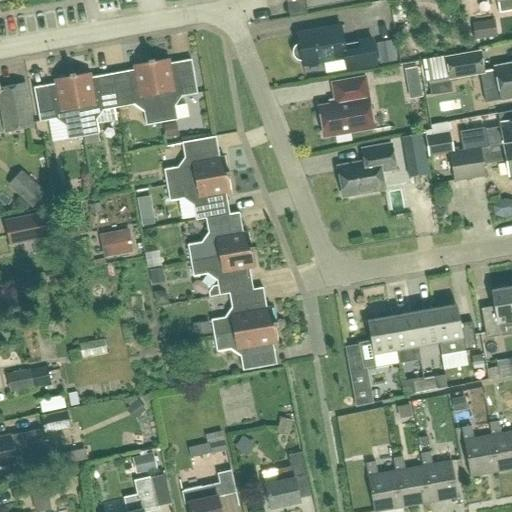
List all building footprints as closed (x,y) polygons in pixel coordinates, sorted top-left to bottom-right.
[(285,0),(286,1),(291,0),(304,0),(306,10),(345,3),(344,0),(285,0)] [(511,0),(471,0),(472,1),(476,0),(496,0),(497,4),(498,4),(500,14),(511,12),(511,0)] [(497,39),(498,39),(496,21),(474,25),(476,42),(497,39)] [(299,61),(301,61),(302,65),(325,61),(327,73),(376,64),(371,39),(343,44),(340,26),(296,34),(298,44),(296,44),(294,46),(293,47),(293,48),(292,50),(292,52),(292,54),(292,56),(293,57),(294,58),(295,59),(297,60),(299,61)] [(393,41),(376,44),(380,63),(396,61),(393,41)] [(482,51),(446,57),(450,79),(485,73),(482,51)] [(162,123),(177,120),(175,106),(181,97),(197,94),(191,60),(169,64),(168,59),(153,62),(153,60),(151,60),(162,123)] [(143,112),(146,126),(162,123),(151,60),(148,61),(148,63),(133,65),(134,70),(112,74),(119,108),(134,105),(143,112)] [(511,64),(496,67),(501,100),(511,98),(511,64)] [(417,68),(404,70),(407,85),(419,83),(417,68)] [(83,137),(98,134),(96,120),(102,111),(119,108),(112,74),(90,78),(89,73),(74,76),(74,74),(72,74),(83,137)] [(64,126),(67,140),(83,137),(72,74),(69,75),(69,77),(54,79),(55,84),(33,88),(39,122),(55,119),(64,126)] [(320,126),(321,128),(322,129),(323,136),(373,128),(368,101),(369,101),(365,77),(331,83),(335,105),(318,108),(319,115),(319,117),(318,118),(318,121),(318,122),(319,123),(319,125),(320,126)] [(24,84),(0,88),(0,100),(6,132),(32,127),(24,84)] [(176,124),(165,126),(167,137),(178,135),(176,124)] [(486,129),(489,146),(503,144),(511,142),(511,125),(500,128),(500,126),(486,129)] [(484,128),(460,132),(464,152),(481,149),(488,148),(484,128)] [(451,132),(427,135),(430,156),(454,153),(451,132)] [(163,170),(166,185),(166,186),(229,175),(229,172),(226,172),(224,157),(219,158),(215,137),(181,143),(184,158),(177,167),(163,170)] [(511,142),(503,144),(489,146),(489,148),(488,148),(481,149),(464,152),(449,155),(455,183),(486,177),(483,160),(491,159),(492,163),(507,161),(510,177),(511,176),(511,142)] [(422,159),(419,143),(403,146),(406,162),(422,159)] [(390,144),(367,148),(362,149),(364,162),(337,167),(342,197),(384,189),(381,171),(395,169),(390,144)] [(195,220),(205,218),(205,219),(239,213),(239,212),(229,214),(225,193),(230,192),(227,177),(230,177),(229,175),(166,186),(169,201),(183,199),(193,205),(195,220)] [(429,198),(425,175),(409,177),(413,201),(429,198)] [(25,202),(31,208),(45,192),(39,186),(25,202)] [(148,196),(136,198),(138,208),(150,206),(148,196)] [(46,212),(6,220),(11,245),(51,237),(46,212)] [(187,245),(190,261),(253,250),(252,247),(250,247),(247,232),(243,233),(239,213),(205,219),(208,233),(201,242),(187,245)] [(127,229),(112,232),(116,255),(131,252),(127,229)] [(190,261),(193,276),(206,274),(216,281),(219,295),(229,294),(263,288),(262,288),(253,289),(249,268),(254,267),(251,252),(253,252),(253,250),(190,261)] [(511,286),(490,290),(494,311),(482,313),(487,338),(499,336),(511,333),(511,286)] [(271,307),(266,308),(263,288),(229,294),(231,308),(224,318),(211,320),(213,336),(276,325),(276,322),(274,322),(271,307)] [(161,291),(154,292),(156,304),(167,302),(166,295),(161,291)] [(472,322),(459,324),(456,304),(433,308),(439,343),(441,355),(477,349),(472,322)] [(412,312),(418,347),(439,343),(433,308),(412,312)] [(397,351),(417,347),(418,347),(412,312),(390,316),(397,351)] [(375,366),(373,355),(397,351),(390,316),(366,320),(370,341),(358,343),(363,368),(375,366)] [(208,322),(193,324),(195,335),(210,332),(208,322)] [(274,327),(277,327),(276,325),(213,336),(216,352),(230,349),(240,356),(242,371),(276,365),(272,343),(277,342),(274,327)] [(481,355),(473,357),(475,368),(484,367),(481,355)] [(511,358),(497,361),(499,376),(511,373),(511,358)] [(38,367),(29,369),(33,387),(50,384),(46,366),(38,367)] [(29,369),(9,373),(13,392),(33,387),(29,369)] [(437,389),(435,381),(424,383),(425,391),(437,389)] [(412,385),(413,393),(425,391),(424,383),(412,385)] [(362,394),(365,404),(387,397),(385,387),(362,394)] [(45,394),(48,407),(71,402),(68,389),(45,394)] [(463,397),(451,399),(453,411),(465,409),(463,397)] [(401,419),(413,416),(411,403),(398,406),(401,419)] [(67,411),(41,416),(45,434),(70,428),(67,411)] [(498,472),(511,469),(511,432),(501,435),(499,422),(489,424),(491,436),(492,436),(498,472)] [(464,441),(470,477),(498,472),(492,436),(491,436),(474,439),(471,426),(462,428),(464,441)] [(0,467),(17,463),(16,456),(31,453),(30,450),(43,447),(40,432),(12,438),(11,436),(0,438),(0,467)] [(427,437),(418,438),(419,446),(428,444),(427,437)] [(223,441),(210,444),(212,453),(225,451),(223,441)] [(197,446),(188,448),(191,458),(199,456),(197,446)] [(429,503),(457,498),(451,462),(432,465),(430,452),(420,454),(423,467),(429,503)] [(137,473),(158,469),(155,453),(134,458),(137,473)] [(270,509),(299,503),(294,480),(306,478),(301,454),(288,457),(291,467),(278,470),(277,484),(265,486),(270,509)] [(402,508),(429,503),(423,467),(405,470),(403,457),(393,459),(395,472),(396,472),(402,508)] [(368,477),(373,511),(378,511),(402,508),(396,472),(395,472),(378,475),(376,462),(366,464),(368,477)] [(220,484),(206,487),(181,493),(184,506),(188,505),(189,511),(220,511),(218,498),(236,494),(231,472),(218,475),(220,484)] [(145,511),(158,509),(151,478),(134,482),(137,495),(125,498),(128,511),(145,511)] [(44,480),(28,483),(35,511),(42,511),(51,510),(44,480)]
